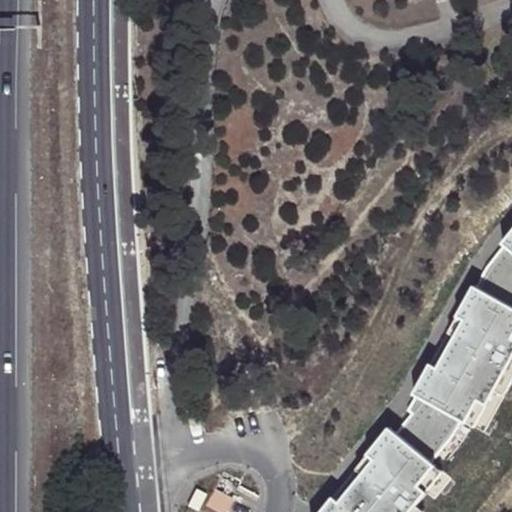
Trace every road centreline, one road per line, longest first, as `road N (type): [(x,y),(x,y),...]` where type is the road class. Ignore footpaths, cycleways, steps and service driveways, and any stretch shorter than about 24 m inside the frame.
road 1 (tertiary): [(91,0),(127,511)]
road 2 (tertiary): [(154,511),(123,0)]
